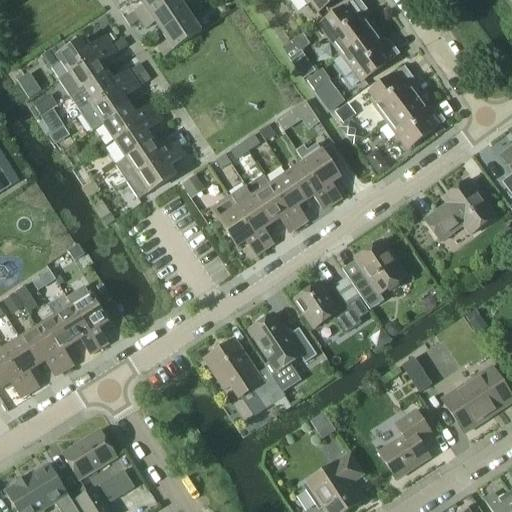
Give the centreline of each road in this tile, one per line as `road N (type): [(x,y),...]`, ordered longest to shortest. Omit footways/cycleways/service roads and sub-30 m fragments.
road 1 (residential): [(219,314),(487,128)]
road 2 (residential): [(209,160),(147,201),(219,314)]
road 3 (residential): [(487,128),(399,0)]
road 4 (residential): [(184,511),(105,387)]
road 5 (residential): [(105,387),(219,314)]
road 6 (residential): [(407,511),(511,439)]
road 7 (residential): [(0,455),(105,387)]
